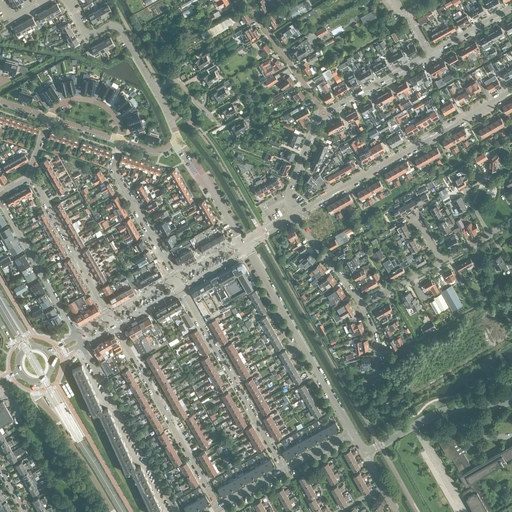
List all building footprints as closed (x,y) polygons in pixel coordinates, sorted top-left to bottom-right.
[(229,3),(227,0),(218,0),(214,3),(217,9),(220,8),(229,3)] [(266,1),(265,0),(259,0),(258,1),(260,5),(259,5),(263,12),(267,10),(268,12),(272,10),(269,4),(266,6),(264,3),(266,1)] [(491,0),(486,0),(485,1),(490,10),(495,7),(491,0)] [(304,4),(303,2),(289,9),(294,18),(308,11),(306,8),(310,5),(308,2),(304,4)] [(464,5),(467,11),(470,9),(475,18),(476,18),(478,18),(478,16),(480,15),(475,7),(474,5),(470,8),(467,2),(464,4),(464,5)] [(57,3),(52,6),(56,13),(61,11),(62,13),(65,12),(62,6),(59,8),(57,3)] [(103,7),(107,14),(112,11),(108,4),(103,7)] [(475,7),(480,15),(482,14),(483,14),(484,14),(484,13),(485,12),(481,4),(475,7)] [(57,15),(56,13),(52,6),(47,8),(51,16),(52,18),(53,17),(54,17),(56,16),(56,15),(57,15)] [(103,7),(98,9),(102,17),(107,14),(103,7)] [(191,7),(182,12),(185,17),(194,12),(191,7)] [(42,11),(47,19),(47,18),(48,20),(49,20),(51,19),(51,18),(50,17),(51,16),(47,8),(42,11)] [(98,9),(93,12),(98,20),(102,17),(98,9)] [(250,20),(244,9),(243,10),(243,9),(240,10),(241,11),(238,13),(240,15),(241,16),(240,16),(242,20),(240,21),(242,24),(250,20)] [(273,29),(277,26),(275,23),(276,22),(274,18),(277,16),(278,17),(281,15),(277,9),(274,11),(275,13),(269,17),(271,20),(269,21),(273,29)] [(315,9),(306,14),(308,17),(314,14),(317,12),(315,9)] [(362,16),(361,17),(364,24),(366,23),(377,17),(373,10),(362,16)] [(42,21),(47,19),(42,11),(37,14),(40,18),(37,20),(40,25),(43,24),(42,21)] [(93,12),(88,15),(93,22),(98,20),(93,12)] [(460,27),(465,24),(459,13),(457,14),(459,18),(456,20),(460,27)] [(459,13),(465,24),(470,21),(467,14),(464,16),(462,14),(460,15),(459,13)] [(235,14),(226,19),(208,30),(201,34),(203,38),(210,34),(212,37),(226,28),(226,27),(238,20),(235,14)] [(427,14),(418,19),(421,24),(429,19),(427,14)] [(32,17),(27,20),(32,27),(36,24),(38,27),(40,25),(37,20),(35,21),(32,17)] [(27,30),(32,27),(27,20),(23,22),(27,30)] [(446,24),(451,33),(456,30),(452,23),(449,24),(447,21),(445,22),(446,24)] [(23,22),(18,25),(22,33),(23,35),(28,32),(27,30),(23,22)] [(70,27),(68,23),(57,28),(60,33),(63,32),(70,27)] [(283,33),(282,31),(279,32),(281,36),(279,37),(284,44),(288,41),(286,38),(292,34),(294,38),(300,34),(292,24),(286,28),(287,30),(283,33)] [(442,29),(445,36),(451,33),(446,24),(444,24),(445,26),(442,29)] [(15,32),(13,34),(16,39),(19,38),(17,35),(22,33),(18,25),(13,28),(15,32)] [(248,37),(244,39),(248,44),(254,40),(253,40),(260,35),(256,28),(254,30),(253,29),(251,30),(248,25),(236,33),(238,36),(245,32),(248,37)] [(65,37),(73,32),(70,27),(63,32),(65,37)] [(316,32),(319,37),(328,32),(325,27),(316,32)] [(437,27),(434,28),(435,29),(440,39),(445,36),(442,29),(439,30),(437,27)] [(495,30),(499,38),(505,35),(500,27),(495,30)] [(440,39),(434,28),(432,30),(434,33),(432,35),(435,41),(440,39)] [(395,33),(399,40),(402,38),(399,34),(403,32),(401,29),(395,33)] [(490,33),(494,41),(499,38),(495,30),(490,33)] [(68,41),(76,37),(73,32),(65,37),(68,41)] [(485,36),(489,44),(494,41),(490,33),(485,36)] [(480,39),(484,47),(485,49),(490,46),(489,44),(485,36),(480,39)] [(76,37),(68,41),(71,46),(79,42),(76,37)] [(114,45),(110,37),(105,40),(109,47),(114,45)] [(296,60),(302,55),(303,55),(306,52),(306,51),(307,50),(303,45),(308,41),(304,37),(299,41),(299,40),(295,44),(297,47),(295,48),(295,49),(291,53),(296,60)] [(109,47),(105,40),(100,42),(105,50),(109,47)] [(105,50),(100,42),(96,45),(100,53),(105,50)] [(271,51),(266,44),(264,46),(262,42),(258,45),(263,51),(259,54),(263,58),(271,51)] [(470,45),(474,52),(476,56),(478,55),(476,51),(479,49),(476,42),(470,45)] [(407,48),(406,48),(411,56),(418,52),(414,44),(411,46),(409,43),(405,45),(407,48)] [(100,53),(96,45),(91,48),(93,51),(91,52),(93,55),(94,54),(95,55),(100,53)] [(465,48),(469,55),(472,53),(474,57),(476,56),(474,52),(470,45),(465,48)] [(398,62),(400,61),(393,49),(391,46),(389,47),(392,53),(392,52),(393,54),(390,56),(394,64),(395,64),(398,63),(398,62)] [(400,61),(401,60),(402,60),(405,59),(405,58),(401,50),(397,52),(396,50),(397,50),(395,47),(393,49),(400,61)] [(193,62),(197,69),(197,70),(204,66),(204,67),(208,64),(208,63),(210,62),(207,56),(212,53),(209,48),(203,51),(198,54),(199,54),(200,57),(198,58),(198,59),(193,62)] [(460,51),(464,58),(468,55),(468,56),(467,57),(469,60),(471,59),(469,55),(465,48),(460,51)] [(319,50),(315,53),(309,57),(311,61),(317,57),(316,54),(320,52),(319,50)] [(448,58),(452,65),(454,64),(457,69),(460,67),(458,62),(460,61),(456,54),(451,57),(450,56),(448,57),(449,58),(448,58)] [(384,70),(385,69),(386,69),(389,68),(388,67),(389,67),(385,59),(381,61),(380,59),(381,59),(379,57),(377,58),(384,70)] [(6,58),(3,71),(9,73),(12,60),(6,58)] [(270,60),(270,59),(259,64),(265,76),(265,75),(267,79),(273,76),(271,73),(278,69),(282,66),(277,59),(275,61),(273,58),(270,60)] [(381,71),(384,70),(377,58),(374,59),(376,62),(377,63),(374,65),(373,63),(370,65),(373,70),(375,68),(378,73),(379,73),(382,72),(381,71)] [(12,60),(9,73),(14,74),(15,71),(16,71),(19,71),(21,66),(18,65),(19,62),(12,60)] [(448,68),(443,60),(429,68),(435,76),(437,75),(438,77),(449,71),(448,68)] [(310,69),(305,62),(302,64),(305,67),(303,69),(307,76),(312,72),(309,69),(310,69)] [(356,64),(360,71),(360,70),(361,72),(358,74),(363,82),(364,82),(366,81),(366,80),(368,79),(359,63),(356,64)] [(484,67),(487,72),(493,68),(490,63),(484,67)] [(206,86),(215,81),(214,80),(218,78),(219,78),(215,72),(219,69),(216,64),(207,69),(207,70),(209,73),(201,78),(204,82),(203,83),(203,84),(204,85),(205,86),(205,85),(206,86)] [(368,79),(370,78),(371,78),(373,77),(373,76),(374,76),(371,71),(373,70),(370,65),(368,66),(369,68),(366,70),(364,68),(365,68),(363,65),(361,67),(368,79)] [(505,71),(501,73),(505,80),(511,77),(507,70),(504,66),(502,67),(505,71)] [(424,70),(420,73),(424,80),(427,86),(429,85),(426,79),(428,78),(424,70)] [(332,74),(333,76),(344,94),(349,91),(338,74),(336,71),(332,74)] [(434,81),(438,89),(446,84),(446,83),(454,78),(453,78),(456,76),(453,72),(437,81),(437,80),(434,81)] [(420,73),(415,76),(419,83),(424,80),(420,73)] [(72,77),(66,79),(69,92),(75,91),(74,84),(76,83),(75,74),(71,75),(72,77)] [(285,74),(282,76),(285,81),(279,85),(283,90),(289,85),(290,86),(294,82),(290,76),(287,77),(285,74)] [(275,76),(266,82),(268,86),(278,80),(275,76)] [(353,76),(348,79),(350,82),(353,88),(359,85),(355,78),(354,79),(353,76)] [(415,76),(410,78),(414,85),(417,84),(418,87),(420,85),(419,83),(415,76)] [(87,91),(89,78),(83,77),(80,77),(79,83),(82,83),(81,91),(87,92),(87,91)] [(490,80),(495,88),(501,85),(498,80),(496,77),(490,80)] [(96,79),(89,78),(87,91),(88,91),(88,92),(94,93),(95,85),(98,86),(98,80),(96,80),(96,79)] [(69,92),(66,79),(60,80),(60,81),(57,81),(58,87),(61,86),(62,94),(64,93),(64,94),(67,94),(67,93),(68,92),(69,92)] [(232,85),(229,80),(229,79),(227,80),(224,82),(226,85),(225,86),(227,88),(231,86),(232,85)] [(486,84),(490,91),(495,88),(490,80),(489,81),(489,82),(486,84)] [(105,97),(111,85),(105,82),(105,83),(102,81),(100,87),(102,88),(99,94),(104,97),(105,97)] [(401,84),(405,92),(411,102),(412,104),(420,100),(417,95),(412,98),(408,90),(410,88),(406,81),(401,84)] [(472,87),(475,92),(481,89),(476,81),(471,84),(472,87)] [(228,95),(228,94),(224,88),(223,87),(225,86),(226,85),(224,82),(215,87),(217,90),(218,91),(211,95),(213,99),(213,100),(214,103),(215,103),(216,103),(219,101),(220,101),(222,100),(222,99),(223,99),(222,98),(228,95)] [(50,84),(44,88),(52,99),(57,96),(53,90),(56,88),(52,83),(50,85),(50,84)] [(327,94),(323,96),(327,103),(327,102),(328,102),(329,102),(330,101),(334,99),(330,93),(332,91),(330,88),(329,89),(326,84),(322,86),(325,92),(326,92),(327,94)] [(338,97),(344,94),(338,84),(333,87),(338,97)] [(395,87),(399,95),(402,93),(406,99),(401,102),(404,106),(411,102),(405,92),(401,84),(395,87)] [(470,95),(475,92),(472,87),(471,84),(465,87),(467,90),(470,95)] [(117,88),(111,85),(105,97),(105,98),(110,100),(114,94),(116,95),(119,90),(116,89),(117,88)] [(52,99),(44,88),(45,90),(40,93),(39,92),(37,94),(40,99),(42,97),(47,103),(52,100),(51,99),(52,99)] [(295,102),(299,99),(300,100),(305,97),(300,90),(298,92),(295,88),(292,90),(295,94),(291,96),(295,102)] [(462,93),(465,98),(470,95),(467,90),(464,92),(462,89),(460,90),(462,93)] [(23,100),(23,101),(26,102),(26,101),(30,102),(30,101),(31,101),(32,98),(31,98),(32,96),(29,95),(30,92),(22,90),(21,92),(20,92),(18,99),(23,100)] [(385,93),(391,102),(392,101),(391,100),(395,97),(391,90),(385,93)] [(460,94),(456,96),(459,102),(465,98),(462,93),(460,90),(458,91),(460,94)] [(120,108),(129,99),(125,95),(123,93),(118,97),(120,99),(115,104),(119,108),(120,108)] [(285,98),(282,93),(270,100),(273,105),(285,98)] [(380,96),(385,103),(389,101),(390,103),(391,102),(385,93),(380,96)] [(375,99),(379,106),(382,105),(385,109),(387,108),(385,103),(380,96),(375,99)] [(134,104),(129,99),(120,108),(120,109),(119,109),(123,113),(129,109),(131,111),(135,107),(133,105),(134,104)] [(445,106),(441,108),(445,114),(450,111),(445,102),(443,99),(441,100),(445,106)] [(378,121),(375,116),(372,110),(375,108),(371,101),(365,104),(370,112),(372,116),(373,117),(376,122),(378,121)] [(445,102),(450,111),(455,108),(452,102),(448,104),(447,101),(445,102)] [(405,108),(401,102),(396,105),(398,107),(395,108),(397,111),(399,110),(400,110),(405,108)] [(507,114),(511,110),(511,109),(508,103),(503,107),(507,114)] [(372,116),(370,112),(365,104),(360,107),(364,114),(367,112),(370,117),(372,116)] [(228,117),(231,116),(231,115),(237,111),(233,105),(227,108),(221,112),(222,114),(221,114),(223,117),(225,119),(228,117)] [(294,115),(297,120),(301,127),(307,125),(303,118),(311,113),(308,108),(302,112),(301,111),(294,115)] [(350,112),(355,120),(357,124),(360,123),(357,119),(360,117),(356,109),(350,112)] [(429,111),(434,121),(439,118),(435,110),(433,111),(432,109),(429,111)] [(425,116),(429,123),(434,121),(429,111),(428,111),(428,110),(426,111),(428,114),(425,116)] [(129,124),(141,120),(139,114),(138,111),(132,113),(133,116),(126,118),(128,124),(129,124)] [(246,119),(252,116),(249,111),(243,114),(246,119)] [(287,114),(283,116),(283,117),(281,119),(282,121),(283,122),(286,121),(289,119),(289,118),(291,120),(294,118),(293,116),(293,115),(291,112),(287,114)] [(357,124),(355,120),(350,112),(345,115),(350,123),(353,121),(355,125),(357,124)] [(403,113),(395,118),(398,124),(401,122),(399,119),(405,116),(403,113)] [(415,122),(419,129),(424,126),(420,119),(419,117),(417,114),(415,115),(418,120),(415,122)] [(11,118),(5,116),(3,123),(8,125),(9,125),(11,118)] [(420,119),(424,126),(429,123),(425,116),(422,118),(421,116),(419,117),(420,119)] [(17,120),(11,118),(9,125),(8,125),(8,127),(10,128),(11,126),(14,127),(17,120)] [(501,118),(495,121),(499,128),(505,125),(501,118)] [(334,122),(343,137),(346,136),(342,130),(346,128),(345,125),(343,121),(342,122),(341,119),(335,123),(334,122)] [(22,121),(17,120),(14,127),(20,129),(22,121)] [(143,126),(141,120),(129,124),(129,125),(128,125),(131,130),(137,128),(138,131),(144,129),(143,126)] [(28,123),(22,121),(20,129),(25,130),(28,123)] [(236,124),(229,127),(234,136),(245,130),(244,129),(247,127),(243,121),(236,125),(236,124)] [(490,124),(494,131),(499,128),(495,121),(490,124)] [(334,122),(327,126),(329,130),(327,131),(330,135),(335,132),(336,134),(338,133),(341,139),(343,137),(334,122)] [(410,124),(414,132),(419,129),(415,122),(410,124)] [(34,125),(28,123),(25,130),(31,132),(34,125)] [(406,123),(402,126),(406,133),(407,132),(409,135),(414,132),(410,124),(407,126),(406,123)] [(378,127),(381,132),(387,129),(384,124),(378,127)] [(490,124),(484,127),(488,134),(494,131),(490,124)] [(39,127),(34,125),(31,132),(37,134),(39,127)] [(488,134),(484,127),(479,130),(483,138),(488,134)] [(376,128),(368,132),(371,138),(379,133),(376,128)] [(393,136),(398,144),(403,141),(401,137),(404,135),(400,128),(392,133),(393,136)] [(459,131),(463,138),(468,135),(465,128),(459,131)] [(51,131),(48,138),(54,140),(56,133),(51,131)] [(459,131),(454,134),(458,142),(463,138),(459,131)] [(157,137),(158,135),(150,132),(149,135),(147,134),(146,135),(145,135),(144,138),(145,139),(144,140),(148,142),(151,143),(156,144),(158,138),(157,137)] [(287,136),(300,141),(302,136),(293,132),(291,137),(291,136),(291,135),(288,133),(287,136)] [(62,135),(56,133),(54,140),(60,142),(62,135)] [(390,137),(388,139),(388,140),(384,142),(387,146),(391,144),(392,147),(398,144),(393,136),(392,133),(389,135),(390,137)] [(448,137),(452,145),(458,142),(454,134),(448,137)] [(68,136),(62,135),(60,142),(65,144),(68,136)] [(73,138),(68,136),(65,144),(71,146),(73,138)] [(290,140),(289,144),(298,147),(300,141),(287,136),(285,139),(289,141),(289,140),(290,140)] [(446,148),(452,145),(448,137),(443,140),(446,148)] [(79,140),(73,138),(71,146),(77,147),(79,140)] [(269,138),(267,143),(280,148),(282,144),(269,138)] [(373,141),(380,153),(385,150),(380,142),(378,143),(375,139),(373,141)] [(82,141),(80,148),(86,150),(88,143),(82,141)] [(370,148),(374,156),(375,156),(375,157),(378,155),(377,155),(380,153),(373,141),(370,143),(372,145),(373,145),(374,146),(370,148)] [(94,145),(88,143),(86,150),(91,152),(94,145)] [(319,148),(330,153),(333,154),(334,152),(331,150),(328,149),(329,146),(321,143),(319,148)] [(348,143),(340,148),(343,153),(344,155),(347,153),(346,150),(350,148),(348,143)] [(99,147),(94,145),(91,152),(97,154),(99,147)] [(364,151),(369,159),(370,160),(372,158),(374,156),(370,148),(368,146),(364,149),(365,151),(364,151)] [(105,149),(99,147),(97,154),(103,156),(105,149)] [(431,150),(436,158),(441,154),(437,147),(431,150)] [(319,148),(316,154),(325,157),(326,154),(328,155),(331,157),(333,154),(330,153),(319,148)] [(111,151),(105,149),(103,156),(108,158),(111,151)] [(282,155),(281,158),(285,159),(286,157),(292,160),(295,153),(288,150),(285,149),(284,152),(283,151),(282,151),(281,152),(280,154),(281,154),(282,155)] [(362,152),(359,154),(364,162),(369,159),(364,151),(364,150),(362,151),(362,152)] [(431,150),(426,153),(430,161),(436,158),(431,150)] [(18,155),(23,164),(28,160),(25,154),(23,155),(21,153),(18,155)] [(420,157),(424,164),(430,161),(426,153),(420,157)] [(496,171),(496,167),(497,167),(497,163),(499,161),(498,161),(501,158),(496,153),(495,154),(493,156),(493,157),(490,159),(489,170),(496,171)] [(119,162),(120,162),(125,164),(128,156),(122,154),(119,162)] [(316,154),(314,159),(322,163),(325,157),(316,154)] [(485,154),(477,159),(480,164),(488,159),(485,154)] [(14,160),(18,167),(23,164),(18,155),(13,158),(14,160)] [(131,166),(134,158),(128,156),(125,164),(131,166)] [(419,167),(424,164),(420,157),(415,160),(419,167)] [(40,162),(43,168),(52,162),(51,160),(49,161),(47,158),(40,162)] [(134,167),(133,171),(132,174),(133,175),(134,175),(135,172),(137,168),(139,160),(134,158),(131,166),(134,167)] [(348,165),(351,170),(357,167),(352,158),(347,162),(348,165)] [(8,161),(12,170),(18,167),(14,160),(12,161),(11,159),(8,161)] [(314,159),(313,162),(311,168),(317,171),(318,167),(319,168),(320,166),(319,165),(320,164),(320,162),(322,163),(314,159)] [(343,168),(346,173),(351,170),(348,165),(347,162),(345,159),(343,160),(347,166),(343,168)] [(139,160),(137,168),(134,175),(137,176),(139,169),(142,170),(145,162),(139,160)] [(277,162),(276,165),(288,170),(291,164),(281,160),(280,163),(277,162)] [(6,165),(3,166),(7,173),(12,170),(8,161),(4,163),(6,165)] [(407,161),(401,164),(405,171),(411,168),(407,161)] [(43,168),(46,173),(53,169),(52,166),(54,165),(52,162),(43,168)] [(145,162),(142,170),(148,172),(151,164),(145,162)] [(247,170),(244,164),(240,162),(238,164),(243,172),(247,170)] [(323,167),(320,172),(317,171),(316,174),(317,174),(320,175),(321,172),(321,173),(324,168),(325,166),(326,166),(327,165),(323,163),(322,163),(320,162),(320,164),(322,165),(321,166),(323,167)] [(151,164),(148,172),(154,173),(156,166),(151,164)] [(396,167),(400,174),(405,171),(401,164),(396,167)] [(279,169),(278,172),(286,176),(288,170),(276,165),(274,168),(278,169),(279,169)] [(156,166),(154,173),(159,175),(162,168),(156,166)] [(338,166),(336,168),(341,176),(346,173),(343,168),(340,170),(338,166)] [(396,167),(390,170),(394,178),(400,174),(396,167)] [(336,179),(341,176),(336,168),(331,171),(336,179)] [(46,173),(49,178),(58,173),(57,170),(55,172),(53,169),(46,173)] [(93,173),(94,175),(89,178),(88,179),(90,181),(91,181),(103,174),(100,169),(93,173)] [(178,174),(175,169),(168,172),(171,178),(178,174)] [(394,178),(390,170),(385,174),(389,181),(394,178)] [(336,179),(331,171),(329,172),(330,173),(323,177),(326,181),(329,179),(330,182),(336,179)] [(49,178),(52,183),(59,179),(58,177),(60,176),(58,173),(49,178)] [(94,182),(95,185),(105,179),(103,174),(91,181),(92,183),(94,182)] [(181,179),(178,174),(171,178),(174,183),(181,179)] [(276,188),(278,187),(279,187),(280,186),(281,185),(279,180),(279,179),(279,178),(277,178),(277,177),(278,176),(272,174),(269,176),(271,180),(276,188)] [(310,187),(320,175),(317,174),(315,177),(316,178),(315,179),(310,176),(305,183),(310,187)] [(319,180),(321,178),(320,175),(310,187),(314,191),(320,184),(316,181),(318,179),(319,180)] [(466,185),(465,182),(468,180),(465,176),(462,178),(460,175),(454,179),(459,189),(466,185)] [(264,179),(271,191),(273,190),(274,190),(275,189),(275,188),(276,188),(271,180),(268,182),(266,177),(265,178),(263,176),(260,177),(262,180),(264,179)] [(52,183),(55,189),(65,183),(63,181),(61,182),(59,179),(52,183)] [(184,184),(181,179),(174,183),(177,188),(184,184)] [(258,182),(265,194),(266,194),(267,194),(268,193),(268,192),(271,191),(264,179),(262,180),(258,182)] [(379,180),(374,183),(378,190),(383,187),(379,180)] [(112,187),(110,182),(103,186),(105,189),(98,193),(99,195),(112,187)] [(259,187),(255,189),(256,190),(256,191),(256,192),(257,193),(260,197),(261,197),(262,197),(263,196),(263,195),(265,194),(258,182),(256,183),(259,187)] [(58,194),(61,199),(67,196),(64,191),(65,190),(64,187),(66,186),(65,183),(55,189),(58,194)] [(368,186),(372,194),(378,190),(374,183),(368,186)] [(144,187),(143,184),(135,188),(138,193),(145,189),(147,187),(150,186),(149,184),(144,187)] [(187,189),(184,184),(177,188),(180,193),(187,189)] [(29,194),(33,192),(29,186),(23,189),(28,198),(31,196),(29,194)] [(147,187),(145,189),(138,193),(141,198),(148,194),(146,190),(151,188),(150,186),(147,187)] [(368,186),(363,190),(367,197),(372,194),(368,186)] [(418,191),(424,202),(430,199),(427,194),(430,193),(426,186),(418,191)] [(86,193),(89,191),(86,187),(80,190),(83,195),(86,193)] [(115,192),(112,187),(99,195),(100,197),(107,192),(109,195),(115,192)] [(28,198),(23,189),(17,193),(21,199),(24,197),(25,199),(28,198)] [(190,195),(187,189),(180,193),(183,198),(190,195)] [(450,195),(446,189),(439,193),(444,201),(443,201),(445,204),(451,201),(449,198),(448,198),(447,197),(450,195)] [(154,190),(148,194),(141,198),(144,203),(154,196),(153,194),(155,193),(154,190)] [(367,197),(363,190),(357,193),(362,202),(365,200),(364,198),(367,197)] [(415,199),(419,205),(424,202),(418,191),(416,192),(418,197),(415,199)] [(21,199),(17,193),(11,196),(16,204),(19,203),(18,201),(21,199)] [(349,194),(343,197),(347,204),(353,201),(349,194)] [(193,200),(190,195),(183,198),(186,204),(193,200)] [(16,204),(11,196),(5,199),(9,206),(12,204),(14,206),(16,204)] [(117,196),(110,200),(112,202),(106,206),(107,208),(120,201),(117,196)] [(338,200),(342,207),(347,204),(343,197),(338,200)] [(460,197),(453,201),(459,212),(467,208),(460,197)] [(415,199),(410,202),(414,208),(419,205),(415,199)] [(207,205),(204,200),(197,203),(200,209),(207,205)] [(338,200),(332,203),(336,211),(342,207),(338,200)] [(113,210),(122,205),(120,201),(107,208),(108,210),(112,208),(113,210)] [(158,206),(155,201),(146,207),(149,212),(158,206)] [(54,206),(57,211),(64,207),(61,202),(54,206)] [(404,205),(407,212),(412,209),(409,202),(404,205)] [(336,211),(332,203),(327,206),(331,214),(336,211)] [(434,207),(433,207),(430,209),(432,214),(440,210),(437,205),(436,203),(433,205),(434,207)] [(110,218),(125,209),(122,205),(113,210),(114,212),(108,216),(110,218)] [(210,210),(207,205),(200,209),(204,214),(210,210)] [(398,208),(402,215),(407,212),(404,205),(398,208)] [(57,211),(60,216),(67,213),(64,207),(57,211)] [(402,215),(398,208),(393,211),(397,218),(402,215)] [(126,217),(125,217),(125,215),(127,214),(125,209),(110,218),(111,220),(117,217),(119,221),(126,217)] [(164,212),(162,210),(152,215),(155,220),(161,217),(161,219),(169,214),(167,211),(164,212)] [(213,215),(210,210),(204,214),(207,219),(213,215)] [(440,210),(432,214),(435,219),(439,217),(441,219),(444,216),(443,214),(442,214),(440,210)] [(44,211),(37,215),(39,218),(37,219),(38,222),(40,221),(47,217),(44,211)] [(60,216),(63,222),(70,218),(67,213),(60,216)] [(441,220),(442,222),(438,224),(441,229),(455,221),(451,214),(448,216),(450,220),(446,222),(446,220),(445,218),(441,220)] [(216,221),(213,215),(207,219),(210,224),(216,221)] [(50,222),(47,217),(40,221),(43,226),(50,222)] [(63,222),(66,227),(72,223),(70,218),(63,222)] [(130,218),(123,222),(124,224),(118,228),(119,230),(132,223),(130,218)] [(160,230),(168,226),(167,223),(171,221),(170,218),(161,223),(157,225),(157,226),(158,228),(159,228),(160,230)] [(464,226),(460,219),(456,222),(460,229),(464,226)] [(69,232),(76,229),(80,226),(76,221),(72,223),(66,227),(69,232)] [(53,227),(50,222),(43,226),(45,229),(43,230),(44,232),(53,227)] [(132,223),(119,230),(121,232),(127,229),(128,231),(135,227),(132,223)] [(398,228),(401,232),(408,228),(405,223),(401,226),(400,224),(396,226),(398,228)] [(466,226),(468,229),(472,236),(477,233),(475,230),(479,228),(476,224),(473,226),(471,223),(466,226)] [(187,224),(182,227),(179,228),(177,230),(179,234),(190,228),(187,224)] [(172,230),(176,228),(174,225),(170,228),(168,226),(160,230),(161,232),(162,235),(162,234),(163,235),(172,230)] [(189,238),(195,248),(197,253),(202,250),(204,254),(227,241),(223,233),(218,225),(214,228),(213,225),(189,238)] [(448,225),(441,229),(444,234),(448,232),(449,233),(452,231),(451,230),(448,225)] [(335,235),(337,239),(328,244),(331,249),(340,244),(349,240),(346,235),(353,230),(351,226),(338,234),(335,235)] [(9,227),(0,232),(0,233),(3,238),(12,233),(9,227)] [(56,233),(53,227),(44,232),(46,235),(48,234),(49,236),(56,233)] [(124,239),(137,231),(135,227),(128,231),(129,233),(123,236),(124,239)] [(298,236),(294,228),(287,232),(291,240),(295,238),(297,243),(300,241),(298,237),(298,236)] [(408,237),(406,235),(411,233),(408,228),(401,232),(403,237),(401,238),(402,240),(408,237)] [(69,232),(72,238),(79,234),(76,229),(69,232)] [(140,236),(137,231),(124,239),(126,241),(132,237),(133,240),(140,236)] [(12,233),(3,238),(1,239),(4,245),(15,238),(12,233)] [(59,238),(56,233),(49,236),(52,242),(59,238)] [(72,238),(75,243),(84,238),(82,235),(80,236),(79,234),(72,238)] [(174,235),(165,240),(169,247),(177,242),(175,238),(176,238),(174,235)] [(450,249),(459,243),(454,235),(450,238),(452,240),(446,243),(450,249)] [(18,244),(15,238),(4,245),(7,250),(9,249),(18,244)] [(62,243),(59,238),(52,242),(55,247),(62,243)] [(78,248),(85,245),(83,242),(85,241),(84,238),(75,243),(78,248)] [(170,249),(173,255),(175,253),(177,257),(176,259),(180,267),(196,258),(190,247),(193,246),(189,238),(170,249)] [(413,238),(410,240),(409,240),(408,238),(404,241),(402,242),(402,241),(398,243),(400,246),(405,243),(407,248),(416,243),(413,238)] [(131,247),(132,249),(135,247),(137,251),(145,246),(142,240),(134,245),(131,247)] [(58,252),(65,248),(62,243),(55,247),(58,252)] [(415,250),(419,248),(416,243),(407,248),(408,248),(409,247),(412,252),(413,254),(416,252),(415,250)] [(21,249),(18,244),(9,249),(12,254),(21,249)] [(336,252),(338,255),(337,255),(338,257),(339,257),(339,258),(346,254),(345,252),(348,249),(346,246),(340,250),(336,252)] [(68,254),(65,248),(58,252),(56,253),(58,256),(60,255),(62,258),(68,254)] [(82,252),(85,257),(91,253),(91,254),(93,252),(92,250),(90,251),(88,248),(82,252)] [(375,262),(386,255),(382,248),(371,254),(375,262)] [(143,254),(135,258),(137,262),(145,258),(148,262),(153,259),(148,250),(143,253),(143,254)] [(85,257),(88,262),(94,259),(96,257),(95,255),(93,256),(91,254),(91,253),(85,257)] [(24,254),(15,259),(18,265),(27,260),(24,254)] [(298,265),(303,261),(305,264),(303,266),(305,268),(317,259),(313,255),(312,256),(311,254),(304,259),(302,256),(295,262),(298,265)] [(419,266),(427,262),(423,256),(422,256),(421,254),(415,258),(419,266)] [(502,270),(507,267),(501,255),(492,260),(497,270),(500,268),(502,270)] [(8,256),(0,260),(0,264),(2,267),(12,261),(8,256)] [(347,267),(353,264),(358,261),(355,256),(350,259),(344,263),(347,267)] [(70,258),(64,262),(66,265),(63,266),(65,269),(67,267),(73,264),(70,258)] [(471,258),(464,262),(467,267),(468,269),(469,269),(470,269),(471,269),(471,268),(472,268),(473,267),(473,266),(474,267),(476,265),(474,262),(473,263),(471,258)] [(88,262),(91,267),(97,264),(99,263),(98,260),(96,261),(94,259),(88,262)] [(398,275),(390,261),(389,259),(383,263),(386,268),(389,266),(392,271),(389,273),(392,279),(398,275)] [(390,261),(398,275),(405,271),(403,268),(410,264),(407,259),(397,265),(394,259),(390,261)] [(27,260),(18,265),(21,270),(30,265),(27,260)] [(358,261),(353,264),(347,267),(346,267),(349,272),(356,268),(355,266),(362,262),(360,260),(358,261)] [(155,264),(154,261),(147,265),(151,273),(156,281),(163,277),(158,269),(159,268),(156,263),(155,264)] [(313,275),(323,266),(320,262),(314,267),(315,269),(311,273),(313,275)] [(458,271),(460,275),(463,273),(461,271),(467,267),(464,262),(456,266),(459,270),(458,271)] [(240,264),(233,268),(219,276),(192,291),(207,317),(213,314),(215,316),(235,305),(232,301),(257,287),(244,265),(244,264),(243,264),(242,264),(242,263),(241,263),(241,264),(240,264)] [(76,269),(73,264),(67,267),(70,272),(76,269)] [(91,267),(94,273),(100,269),(102,268),(101,265),(98,266),(97,264),(91,267)] [(30,265),(21,270),(24,276),(33,270),(30,265)] [(327,270),(323,266),(313,275),(315,278),(316,277),(317,278),(321,275),(327,270)] [(79,274),(76,269),(70,272),(73,278),(79,274)] [(94,273),(97,278),(105,273),(104,270),(101,272),(100,269),(94,273)] [(142,289),(145,287),(144,284),(148,282),(144,277),(140,269),(129,275),(136,287),(139,291),(142,289)] [(366,272),(364,269),(353,275),(356,281),(359,279),(360,280),(367,276),(365,273),(366,272)] [(455,278),(457,277),(455,273),(453,273),(451,269),(444,273),(447,278),(445,278),(447,282),(449,281),(449,282),(456,278),(455,278)] [(36,276),(33,270),(24,276),(27,281),(36,276)] [(125,277),(123,272),(118,276),(125,289),(130,297),(137,293),(134,288),(136,287),(129,275),(125,277)] [(373,279),(367,283),(371,288),(378,284),(376,281),(377,281),(377,280),(380,278),(376,272),(371,275),(373,279)] [(100,283),(106,280),(104,277),(107,276),(105,273),(97,278),(100,283)] [(154,282),(156,281),(151,273),(144,277),(148,282),(151,280),(150,279),(152,278),(154,282)] [(82,279),(79,274),(73,278),(74,280),(72,282),(74,284),(76,283),(82,279)] [(322,287),(333,278),(330,274),(324,279),(320,283),(318,285),(321,288),(322,287)] [(113,278),(114,280),(114,281),(120,292),(124,300),(130,297),(125,289),(118,276),(113,278)] [(336,282),(333,278),(322,287),(321,288),(320,288),(322,291),(325,289),(327,287),(330,286),(330,287),(336,282)] [(365,284),(363,285),(360,287),(363,292),(371,288),(367,283),(365,278),(362,280),(365,284)] [(77,289),(85,284),(82,279),(76,283),(77,285),(75,287),(77,289)] [(431,287),(435,294),(434,294),(435,297),(441,294),(442,293),(438,287),(437,288),(434,282),(433,283),(431,280),(424,284),(425,285),(422,287),(424,292),(428,290),(428,289),(431,287)] [(39,281),(30,286),(33,291),(42,286),(39,281)] [(120,292),(114,281),(108,284),(118,303),(120,302),(120,303),(122,302),(123,301),(124,300),(120,292)] [(24,283),(14,288),(17,294),(27,288),(28,287),(27,285),(25,285),(24,283)] [(82,293),(88,290),(85,284),(77,289),(78,292),(80,290),(82,293)] [(118,303),(108,284),(102,287),(106,294),(109,292),(112,297),(109,299),(113,306),(118,303)] [(42,286),(33,291),(36,297),(45,292),(42,286)] [(462,305),(451,286),(442,291),(453,310),(462,305)] [(332,294),(324,299),(326,302),(331,299),(342,291),(339,287),(333,291),(335,294),(333,295),(332,294)] [(256,291),(249,294),(252,299),(259,296),(256,291)] [(345,295),(342,291),(331,299),(335,304),(338,303),(337,301),(345,295)] [(39,302),(48,297),(45,292),(36,297),(39,302)] [(416,310),(420,307),(415,298),(413,299),(410,293),(402,297),(404,301),(403,302),(405,304),(406,304),(408,308),(413,304),(416,310)] [(82,296),(94,316),(101,312),(98,307),(97,307),(95,304),(90,296),(87,298),(85,294),(82,296)] [(449,307),(441,294),(435,297),(434,298),(435,299),(430,302),(436,314),(449,307)] [(74,301),(86,321),(94,316),(82,296),(74,301)] [(248,304),(251,303),(253,301),(255,304),(261,301),(259,296),(252,299),(250,301),(246,302),(248,304)] [(51,303),(48,297),(39,302),(43,308),(51,303)] [(186,327),(189,331),(195,328),(193,325),(194,325),(181,303),(178,299),(177,300),(176,301),(175,302),(174,301),(172,302),(180,315),(184,322),(186,327)] [(68,304),(75,316),(77,321),(78,323),(79,323),(79,324),(80,324),(83,322),(86,321),(74,301),(68,304)] [(261,301),(255,304),(258,309),(264,306),(261,301)] [(180,330),(183,334),(189,331),(186,327),(184,322),(180,315),(172,302),(166,306),(175,320),(178,326),(180,330)] [(335,313),(336,315),(351,306),(350,304),(349,302),(348,302),(343,305),(342,304),(336,308),(338,311),(335,313)] [(390,304),(382,308),(387,316),(389,315),(387,312),(392,310),(390,304)] [(160,309),(169,324),(175,320),(166,306),(160,309)] [(257,313),(259,311),(260,314),(267,311),(264,306),(258,309),(252,312),(253,314),(256,312),(257,313)] [(336,315),(335,316),(333,316),(336,322),(348,315),(349,316),(349,317),(350,320),(355,318),(353,314),(355,313),(354,312),(355,311),(353,308),(352,309),(351,306),(336,315)] [(41,308),(31,314),(34,319),(44,314),(41,308)] [(54,308),(45,313),(48,318),(57,313),(54,308)] [(387,316),(382,308),(375,312),(376,314),(377,316),(378,318),(381,316),(383,318),(381,320),(383,324),(389,321),(387,316)] [(157,317),(162,327),(165,326),(167,330),(171,328),(168,324),(169,324),(160,309),(154,312),(157,317)] [(61,319),(57,313),(48,318),(52,324),(61,319)] [(153,324),(148,316),(143,319),(147,327),(152,336),(160,331),(155,323),(153,324)] [(263,325),(269,321),(266,316),(260,320),(261,323),(256,326),(257,328),(263,325)] [(209,322),(212,328),(219,324),(216,318),(209,322)] [(363,327),(361,322),(357,324),(355,318),(350,320),(346,322),(347,325),(348,325),(351,332),(363,327)] [(143,319),(138,322),(150,344),(152,343),(148,335),(151,334),(147,327),(143,319)] [(264,327),(265,330),(272,326),(269,321),(263,325),(262,325),(257,328),(258,330),(264,327)] [(384,332),(396,325),(399,324),(397,321),(389,325),(389,323),(382,327),(382,328),(383,330),(383,329),(384,332)] [(143,338),(147,345),(150,344),(138,322),(132,325),(140,340),(143,338)] [(212,328),(215,333),(222,329),(219,324),(212,328)] [(424,327),(427,332),(433,329),(430,324),(424,327)] [(138,337),(137,334),(132,325),(126,329),(134,343),(140,340),(138,337)] [(398,328),(396,325),(384,332),(386,334),(385,334),(386,336),(387,336),(393,333),(392,331),(398,328)] [(263,338),(275,331),(272,326),(265,330),(267,333),(261,336),(263,338)] [(358,333),(359,334),(365,331),(363,327),(351,332),(353,336),(358,333)] [(197,329),(190,333),(193,338),(200,334),(197,329)] [(215,333),(218,338),(225,335),(222,329),(215,333)] [(271,340),(278,336),(275,331),(263,338),(264,340),(269,337),(271,340)] [(177,338),(175,335),(169,338),(167,334),(164,336),(167,340),(168,343),(169,343),(171,341),(177,338)] [(203,340),(200,334),(193,338),(197,344),(203,340)] [(128,362),(121,349),(122,349),(114,335),(108,339),(122,363),(122,364),(123,365),(128,362)] [(218,338),(221,344),(228,340),(225,335),(218,338)] [(274,345),(280,341),(278,336),(271,340),(274,345)] [(390,346),(397,342),(402,340),(400,336),(395,339),(394,338),(388,341),(388,342),(388,344),(389,344),(390,346)] [(171,341),(169,342),(171,346),(179,341),(178,341),(177,338),(171,341)] [(108,339),(107,339),(103,342),(116,366),(122,363),(108,339)] [(402,340),(397,342),(390,346),(391,348),(392,350),(393,351),(399,347),(398,345),(400,343),(401,344),(403,342),(406,341),(404,339),(402,340)] [(206,345),(203,340),(197,344),(200,349),(206,345)] [(277,350),(283,346),(280,341),(274,345),(277,350)] [(97,345),(105,359),(114,374),(119,371),(117,367),(117,366),(116,366),(103,342),(97,345)] [(225,346),(228,351),(235,347),(232,342),(225,346)] [(97,345),(92,348),(99,362),(105,359),(97,345)] [(200,349),(203,355),(210,351),(206,345),(200,349)] [(362,351),(369,349),(368,345),(355,346),(356,354),(362,353),(362,351)] [(228,351),(231,357),(238,353),(235,347),(228,351)] [(285,350),(279,354),(282,359),(288,355),(285,350)] [(231,357),(234,362),(241,358),(238,353),(231,357)] [(146,358),(149,363),(156,359),(153,354),(146,358)] [(283,361),(285,364),(291,360),(288,355),(282,359),(280,360),(276,362),(277,364),(283,361)] [(211,361),(208,356),(201,359),(204,365),(211,361)] [(370,366),(371,366),(370,357),(362,358),(362,366),(363,366),(363,369),(366,369),(370,368),(370,366)] [(234,362),(237,367),(244,364),(241,358),(234,362)] [(149,363),(152,368),(158,364),(156,359),(149,363)] [(291,360),(285,364),(287,369),(294,365),(291,360)] [(214,367),(211,361),(204,365),(207,370),(214,367)] [(152,368),(154,373),(161,370),(158,364),(152,368)] [(237,367),(240,373),(247,369),(244,364),(237,367)] [(93,415),(98,412),(102,410),(81,365),(72,370),(93,415)] [(294,365),(287,369),(290,374),(297,370),(294,365)] [(217,372),(214,367),(207,370),(210,376),(217,372)] [(122,372),(125,377),(131,373),(128,368),(122,372)] [(244,378),(250,374),(247,369),(240,373),(244,378)] [(154,373),(157,379),(164,375),(161,370),(154,373)] [(290,374),(292,377),(286,380),(287,382),(291,380),(293,379),(300,375),(297,370),(290,374)] [(220,377),(217,372),(210,376),(213,381),(220,377)] [(125,377),(128,382),(134,378),(131,373),(125,377)] [(157,379),(160,384),(167,380),(164,375),(157,379)] [(300,375),(293,379),(296,384),(302,380),(300,375)] [(213,381),(216,386),(223,383),(220,377),(213,381)] [(128,382),(131,387),(137,383),(134,378),(128,382)] [(245,382),(249,387),(255,383),(252,378),(245,382)] [(160,384),(163,389),(170,385),(167,380),(160,384)] [(131,387),(134,392),(140,389),(137,383),(131,387)] [(216,386),(219,392),(226,388),(223,383),(216,386)] [(249,387),(252,392),(258,389),(255,383),(249,387)] [(298,387),(300,391),(294,394),(295,396),(307,389),(305,384),(298,387)] [(163,389),(166,394),(173,390),(170,385),(163,389)] [(134,392),(136,397),(143,394),(140,389),(134,392)] [(252,392),(255,398),(262,394),(258,389),(252,392)] [(307,389),(295,396),(297,398),(302,395),(304,398),(310,394),(307,389)] [(166,394),(169,399),(176,395),(173,390),(166,394)] [(231,397),(228,391),(221,395),(224,401),(231,397)] [(136,397),(139,402),(140,402),(146,399),(143,394),(136,397)] [(255,398),(258,403),(265,399),(262,394),(255,398)] [(300,404),(301,406),(313,399),(310,394),(304,398),(305,401),(300,404)] [(386,404),(397,399),(395,394),(384,399),(386,404)] [(169,399),(172,404),(179,400),(176,395),(169,399)] [(234,402),(231,397),(224,401),(227,406),(234,402)] [(142,404),(140,405),(141,408),(150,403),(147,398),(140,402),(142,404)] [(258,403),(261,409),(268,405),(265,399),(258,403)] [(313,399),(301,406),(302,408),(308,405),(309,408),(316,404),(313,399)] [(172,404),(175,409),(182,405),(179,400),(172,404)] [(0,426),(13,419),(4,403),(3,401),(1,402),(0,402),(0,426)] [(237,408),(234,402),(227,406),(230,412),(237,408)] [(143,411),(145,410),(146,412),(153,408),(150,403),(141,408),(143,411)] [(305,414),(307,416),(319,409),(316,404),(309,408),(311,411),(305,414)] [(175,409),(178,414),(184,410),(182,405),(175,409)] [(264,414),(271,411),(268,405),(261,409),(264,414)] [(98,412),(125,471),(125,472),(131,470),(135,468),(108,408),(102,410),(98,412)] [(240,413),(237,408),(230,412),(233,417),(240,413)] [(145,412),(148,417),(154,414),(151,409),(145,412)] [(319,409),(307,416),(308,418),(313,415),(315,418),(322,414),(319,409)] [(181,419),(188,415),(184,410),(178,414),(181,419)] [(195,415),(195,413),(185,419),(188,424),(195,420),(193,417),(195,415)] [(243,418),(240,413),(233,417),(236,422),(243,418)] [(148,417),(151,423),(157,419),(154,414),(148,417)] [(263,418),(267,424),(273,420),(270,414),(263,418)] [(243,418),(236,422),(240,428),(246,424),(243,418)] [(151,423),(154,428),(160,424),(157,419),(151,423)] [(195,420),(188,424),(191,429),(200,424),(198,425),(196,422),(198,420),(197,419),(195,420)] [(267,424),(270,429),(276,425),(273,420),(267,424)] [(330,425),(334,431),(340,428),(336,422),(330,425)] [(324,426),(325,428),(329,434),(334,431),(330,425),(329,423),(324,426)] [(157,433),(163,429),(160,424),(154,428),(157,433)] [(200,424),(191,429),(194,434),(201,430),(198,427),(201,425),(200,424)] [(245,429),(248,434),(255,431),(252,425),(245,429)] [(270,429),(273,435),(279,431),(276,425),(270,429)] [(319,429),(324,437),(329,434),(325,428),(323,429),(321,427),(319,429)] [(201,430),(194,434),(197,439),(206,434),(203,435),(201,432),(204,430),(203,429),(201,430)] [(315,434),(318,440),(324,437),(319,429),(313,432),(315,434)] [(157,435),(160,440),(167,436),(164,431),(157,435)] [(258,436),(255,431),(248,434),(251,440),(258,436)] [(276,440),(283,436),(279,431),(273,435),(276,440)] [(309,437),(313,443),(318,440),(315,434),(312,435),(311,433),(308,435),(309,437)] [(467,451),(456,433),(439,443),(450,461),(453,459),(462,474),(461,475),(466,485),(469,483),(471,487),(463,492),(466,498),(466,499),(473,511),(486,511),(492,509),(475,480),(502,464),(503,464),(504,463),(506,461),(506,460),(511,456),(511,479),(511,480),(511,481),(511,482),(508,485),(511,491),(511,445),(472,468),(463,453),(467,451)] [(206,434),(197,439),(200,444),(209,439),(206,440),(204,437),(207,436),(206,434)] [(160,440),(163,445),(170,441),(167,436),(160,440)] [(261,441),(258,436),(251,440),(254,445),(261,441)] [(304,440),(308,446),(313,443),(309,437),(304,440)] [(0,442),(0,444),(2,448),(8,444),(13,441),(12,439),(7,442),(5,439),(0,442)] [(209,439),(200,444),(203,450),(209,446),(207,442),(210,441),(209,439)] [(298,441),(299,443),(302,449),(308,446),(304,440),(302,441),(301,439),(298,441)] [(2,448),(5,453),(11,449),(9,447),(15,444),(13,441),(8,444),(2,448)] [(163,445),(166,450),(173,446),(170,441),(163,445)] [(254,445),(257,451),(264,447),(261,441),(254,445)] [(292,444),(297,452),(302,449),(299,443),(296,444),(295,442),(292,444)] [(287,447),(288,448),(292,455),(297,452),(292,444),(287,447)] [(5,453),(8,458),(24,448),(23,446),(12,452),(11,449),(5,453)] [(166,450),(169,455),(176,451),(173,446),(166,450)] [(24,448),(8,458),(11,463),(17,460),(15,457),(26,450),(24,448)] [(288,448),(283,452),(286,458),(292,455),(288,448)] [(352,452),(350,450),(344,453),(347,458),(356,452),(355,450),(352,452)] [(169,455),(172,460),(179,456),(176,451),(169,455)] [(198,455),(201,460),(208,456),(205,451),(198,455)] [(349,462),(355,459),(354,456),(357,454),(356,452),(347,458),(349,462)] [(172,460),(173,462),(175,466),(182,462),(179,456),(172,460)] [(201,460),(204,466),(211,462),(208,456),(201,460)] [(265,461),(269,468),(274,465),(271,458),(265,461)] [(360,459),(357,461),(355,459),(349,462),(351,467),(361,461),(360,459)] [(15,465),(18,470),(24,467),(31,463),(29,461),(23,464),(22,461),(15,465)] [(260,464),(264,471),(269,468),(265,461),(260,464)] [(360,468),(359,465),(362,463),(361,461),(351,467),(354,471),(360,468)] [(179,465),(181,469),(180,470),(181,472),(189,467),(186,462),(179,465)] [(212,464),(211,462),(204,466),(207,471),(216,466),(214,463),(212,464)] [(321,466),(323,469),(322,470),(323,471),(334,465),(333,463),(329,465),(328,462),(321,466)] [(18,470),(21,475),(27,472),(26,469),(32,466),(31,463),(24,467),(18,470)] [(255,467),(258,474),(264,471),(260,464),(255,467)] [(324,472),(325,472),(327,475),(333,471),(332,469),(335,467),(334,465),(323,471),(324,472)] [(131,470),(150,511),(159,511),(161,511),(141,466),(135,468),(131,470)] [(217,469),(216,466),(207,471),(210,476),(217,473),(215,470),(217,469)] [(249,470),(253,477),(258,474),(255,467),(254,466),(251,468),(252,469),(249,470)] [(184,473),(185,476),(192,472),(189,467),(181,472),(182,474),(184,473)] [(243,472),(244,473),(248,480),(253,477),(249,470),(247,472),(246,471),(243,472)] [(21,475),(24,480),(30,477),(36,473),(34,471),(31,473),(32,473),(29,474),(27,472),(21,475)] [(327,475),(328,478),(327,479),(328,480),(339,474),(338,472),(334,474),(333,471),(327,475)] [(185,476),(188,482),(195,478),(192,472),(185,476)] [(24,480),(27,485),(33,482),(32,479),(38,476),(36,473),(30,477),(24,480)] [(239,476),(242,483),(248,480),(244,473),(239,476)] [(365,473),(361,475),(360,473),(353,476),(356,481),(366,475),(365,473)] [(330,481),(332,484),(338,480),(337,478),(340,476),(339,474),(328,480),(329,481),(330,481)] [(299,479),(302,483),(312,478),(311,476),(307,478),(306,475),(299,479)] [(358,485),(365,482),(364,479),(367,477),(366,475),(356,481),(358,485)] [(233,479),(237,486),(242,483),(239,476),(233,479)] [(195,478),(188,482),(192,487),(198,483),(195,478)] [(302,483),(304,488),(311,484),(309,482),(313,480),(312,478),(302,483)] [(33,482),(27,485),(30,490),(41,483),(46,481),(44,479),(35,484),(33,482)] [(228,482),(232,489),(237,486),(233,479),(228,482)] [(223,485),(227,492),(232,489),(228,482),(223,485)] [(366,484),(365,482),(358,485),(361,490),(371,484),(370,482),(366,484)] [(36,487),(30,490),(33,496),(39,492),(37,489),(42,486),(41,483),(36,487)] [(304,488),(307,492),(316,487),(315,485),(312,486),(311,484),(304,488)] [(370,491),(368,488),(372,486),(371,484),(361,490),(364,494),(370,491)] [(227,492),(223,485),(217,488),(221,495),(227,492)] [(332,493),(333,494),(343,488),(342,486),(339,488),(337,485),(331,489),(333,492),(332,493)] [(309,497),(316,493),(314,491),(318,489),(316,487),(307,492),(309,496),(309,497)] [(277,495),(278,497),(289,490),(288,489),(285,490),(283,488),(277,491),(279,495),(277,495)] [(334,495),(336,498),(343,494),(341,492),(345,490),(343,488),(333,494),(333,495),(334,495)] [(280,497),(282,500),(288,497),(287,494),(290,492),(289,490),(278,497),(279,498),(280,497)] [(307,498),(311,506),(321,501),(320,499),(317,501),(315,498),(318,496),(316,493),(309,497),(309,496),(307,498)] [(343,494),(336,498),(338,501),(337,501),(338,503),(348,497),(347,495),(344,497),(343,494)] [(32,501),(35,506),(41,502),(47,499),(49,498),(49,497),(48,495),(40,500),(38,497),(32,501)] [(200,498),(204,505),(209,502),(205,495),(200,498)] [(282,504),(283,505),(294,499),(293,497),(290,499),(288,497),(282,500),(284,503),(282,504)] [(338,504),(339,504),(341,507),(348,503),(346,501),(350,499),(348,497),(338,503),(338,504)] [(195,501),(198,508),(204,505),(200,498),(195,501)] [(35,506),(38,511),(44,507),(43,505),(48,501),(47,499),(41,502),(35,506)] [(285,506),(287,509),(293,506),(292,503),(295,501),(294,499),(283,505),(284,507),(285,506)] [(254,504),(257,509),(267,503),(265,501),(264,502),(262,503),(261,500),(254,504)] [(189,504),(193,511),(198,508),(195,501),(189,504)] [(311,506),(314,511),(320,507),(319,505),(322,503),(321,501),(311,506)] [(257,509),(258,511),(261,511),(266,509),(265,507),(268,505),(267,503),(257,509)]
